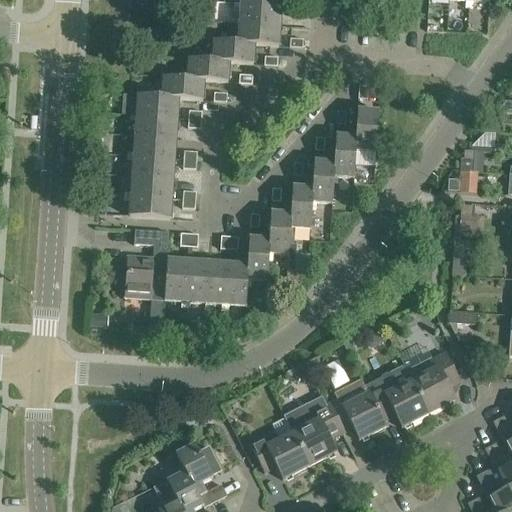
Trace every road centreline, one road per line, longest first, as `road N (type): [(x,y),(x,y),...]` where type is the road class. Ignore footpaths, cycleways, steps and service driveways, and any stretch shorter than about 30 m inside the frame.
road 1 (residential): [(42,371),(185,380),(270,352),(331,295),(478,91)]
road 2 (tertiary): [(42,371),(65,37)]
road 3 (residential): [(222,207),(211,206),(214,124),(302,57),(321,58)]
road 4 (residential): [(369,61),(245,208),(222,207)]
road 5 (residential): [(291,511),(444,438)]
road 6 (tertiary): [(41,511),(42,371)]
road 7 (residential): [(222,207),(206,226),(95,221)]
